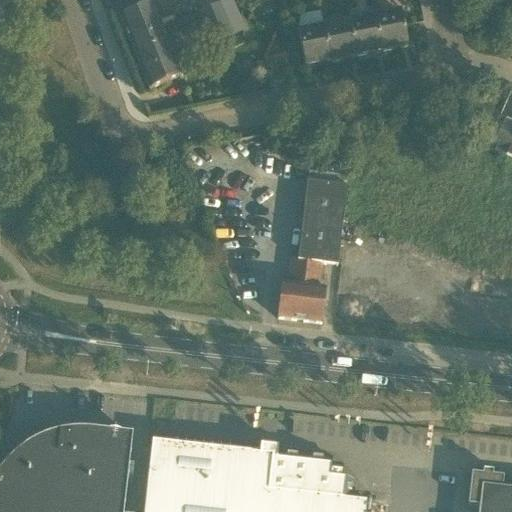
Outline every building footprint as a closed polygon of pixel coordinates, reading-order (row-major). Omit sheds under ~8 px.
[(282,0),(285,14),(296,12),(293,0),(282,0)] [(196,15),(203,31),(237,17),(230,1),(196,15)] [(173,17),(159,23),(151,4),(119,17),(130,42),(161,29),(191,17),(186,6),(171,12),(173,17)] [(401,12),(374,17),(382,53),(408,48),(401,12)] [(382,53),(374,17),(349,22),(355,58),(381,53),(381,57),(383,57),(382,53)] [(349,22),(323,27),(331,67),(332,67),(331,63),(355,58),(349,22)] [(331,67),(323,27),(297,32),(304,68),(330,63),(330,67),(331,67)] [(161,29),(130,42),(149,91),(181,78),(161,29)] [(286,61),(268,65),(270,75),(288,71),(286,61)] [(443,114),(442,114),(450,158),(470,155),(475,182),(492,178),(484,137),(473,139),(467,110),(459,111),(459,108),(443,111),(443,114)] [(423,149),(411,151),(419,193),(436,189),(431,162),(450,158),(442,114),(440,115),(439,112),(423,115),(424,118),(417,119),(423,149)] [(369,129),(368,129),(377,173),(396,169),(401,196),(419,193),(411,151),(399,154),(393,124),(386,126),(385,123),(369,126),(369,129)] [(349,164),(337,166),(345,207),(362,204),(357,177),(377,173),(368,129),(366,129),(366,126),(349,130),(350,133),(343,134),(349,164)] [(296,143),(294,144),(303,188),(322,184),(328,210),(345,207),(337,166),(325,168),(319,139),(312,140),(311,137),(295,140),(296,143)] [(275,178),(263,181),(271,222),(288,218),(283,191),(303,188),(294,144),(293,144),(292,141),(276,144),(276,147),(269,149),(275,178)] [(222,158),(220,158),(229,202),(249,198),(254,225),(271,222),(263,181),(251,183),(245,153),(238,155),(238,152),(221,155),(222,158)] [(201,193),(189,195),(197,236),(215,233),(209,206),(229,202),(220,158),(219,159),(218,156),(202,159),(203,162),(195,163),(201,193)] [(351,216),(345,273),(364,275),(365,274),(381,276),(379,294),(416,298),(421,259),(367,253),(371,212),(351,216)] [(319,289),(322,265),(297,261),(291,260),(288,286),(282,285),(278,320),(320,325),(325,290),(319,289)] [(122,511),(132,436),(90,432),(73,431),(56,434),(40,439),(25,447),(12,458),(0,470),(0,511),(122,511)] [(251,454),(151,442),(143,511),(366,511),(367,503),(351,501),(353,481),(340,480),(341,475),(335,469),(331,468),(332,459),(277,453),(278,449),(252,446),(251,454)] [(478,511),(511,511),(511,491),(501,490),(503,479),(492,477),(492,473),(482,472),(482,476),(471,475),(467,507),(479,508),(478,511)]
